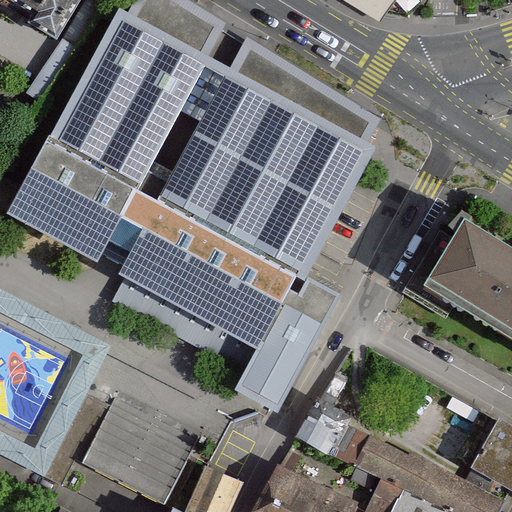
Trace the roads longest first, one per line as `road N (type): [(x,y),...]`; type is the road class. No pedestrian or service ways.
road 1 (residential): [(358,318),(273,449),(244,511)]
road 2 (residential): [(454,120),(358,318)]
road 3 (primary): [(261,0),(421,98)]
road 4 (residential): [(358,318),(511,403)]
